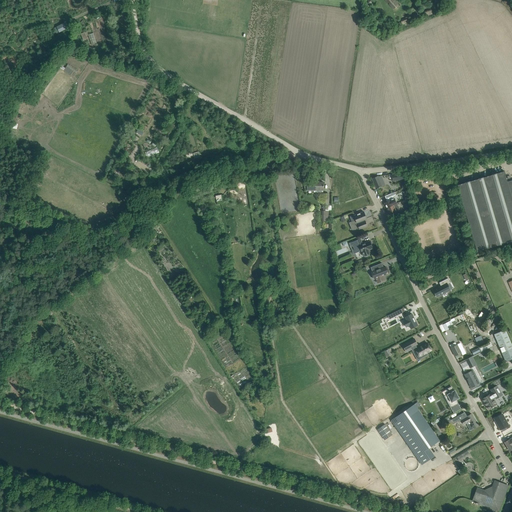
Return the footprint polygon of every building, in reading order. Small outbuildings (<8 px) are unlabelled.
[(399,4),(394,0),(384,0),(393,9),(399,4)] [(65,22),(61,25),(56,27),(59,32),(68,28),(65,22)] [(465,183),(457,185),(477,251),(484,249),(484,250),(489,248),(498,245),(498,246),(503,244),(511,241),(511,242),(511,241),(511,181),(507,183),(504,171),(497,174),(497,173),(492,175),(483,178),(483,177),(478,179),(470,181),(465,182),(465,183)] [(384,184),(381,176),(378,177),(378,176),(372,179),(376,188),(382,185),(384,184)] [(324,190),(324,182),(316,182),(316,181),(307,181),(307,190),(324,190)] [(400,198),(409,195),(407,190),(399,193),(400,198)] [(394,198),(392,193),(385,196),(387,201),(384,203),(387,208),(397,204),(397,203),(394,198)] [(404,204),(406,210),(412,208),(410,202),(404,204)] [(397,203),(397,204),(387,208),(390,214),(395,211),(396,212),(400,210),(397,203)] [(366,219),(364,212),(354,216),(356,220),(352,221),(353,224),(365,220),(366,219)] [(367,226),(365,220),(353,224),(352,221),(349,223),(352,230),(359,229),(367,226)] [(363,244),(360,239),(352,242),(355,250),(360,248),(363,256),(365,256),(365,257),(369,255),(369,254),(371,253),(369,250),(373,248),(372,247),(373,246),(371,242),(370,241),(363,244)] [(388,273),(385,267),(384,268),(382,263),(370,267),(372,272),(371,272),(374,279),(376,278),(378,283),(384,280),(382,276),(388,273)] [(438,287),(433,290),(434,292),(437,297),(442,294),(450,290),(447,285),(448,284),(450,283),(449,280),(448,278),(439,283),(441,286),(438,287)] [(401,309),(392,314),(394,317),(403,313),(403,312),(401,309)] [(407,320),(403,322),(406,327),(409,325),(411,329),(418,325),(412,314),(405,317),(407,320)] [(450,321),(448,322),(450,326),(453,325),(452,323),(455,321),(458,319),(457,317),(454,318),(450,320),(450,321)] [(442,324),(439,326),(442,332),(446,330),(451,328),(451,327),(450,326),(448,322),(443,325),(442,324)] [(511,345),(505,329),(494,334),(502,353),(506,362),(511,359),(511,345)] [(480,337),(475,339),(478,346),(484,344),(480,337)] [(416,351),(419,357),(431,350),(427,343),(417,348),(416,345),(417,344),(414,339),(402,345),(406,352),(412,349),(414,352),(416,351)] [(490,342),(478,348),(480,351),(492,345),(490,342)] [(461,353),(457,345),(451,348),(455,356),(461,353)] [(471,357),(466,360),(470,368),(475,365),(471,357)] [(478,379),(473,370),(465,374),(471,388),(479,384),(477,380),(478,379)] [(490,394),(482,399),(485,403),(484,403),(486,406),(487,406),(489,410),(496,405),(493,399),(496,398),(496,399),(502,395),(497,386),(495,387),(491,389),(493,393),(490,395),(490,394)] [(454,391),(451,387),(446,390),(450,396),(446,398),(451,407),(457,404),(455,400),(459,398),(456,394),(455,391),(454,391)] [(498,401),(499,407),(500,410),(508,406),(504,398),(498,401)] [(394,424),(422,465),(434,456),(429,448),(440,441),(417,408),(414,404),(395,417),(397,421),(394,424)] [(478,426),(471,414),(467,416),(467,417),(461,420),(464,424),(467,423),(468,424),(467,425),(470,431),(478,426)] [(502,414),(494,418),(500,430),(501,429),(503,432),(507,429),(505,427),(508,425),(502,414)] [(392,434),(385,424),(377,429),(384,439),(392,434)] [(468,451),(457,457),(459,462),(470,455),(468,451)] [(498,511),(508,486),(499,483),(495,481),(492,488),(491,488),(485,490),(486,490),(485,491),(477,488),(476,492),(473,501),(476,502),(476,503),(477,504),(478,503),(496,510),(498,511)]
